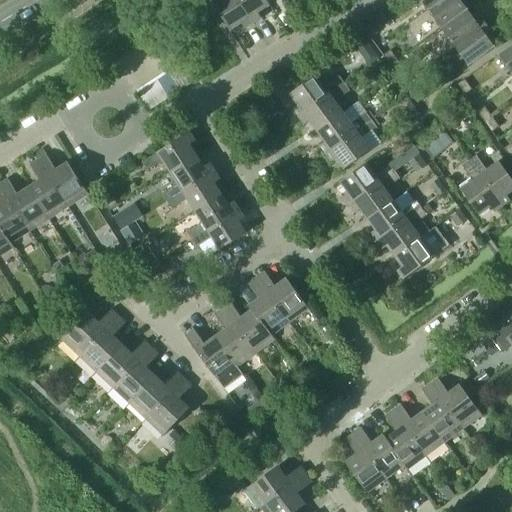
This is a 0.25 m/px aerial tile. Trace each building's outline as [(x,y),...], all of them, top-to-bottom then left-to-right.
[(245,29),(253,24),(238,0),(217,0),(212,3),(230,30),(241,23),(245,29)] [(270,5),(266,0),(238,0),(253,24),(262,18),(258,12),(270,5)] [(420,0),(428,10),(441,0),(420,0)] [(441,0),(428,10),(441,28),(467,9),(460,0),(441,0)] [(455,47),(486,24),(480,16),(475,20),(467,9),(441,28),(455,47)] [(367,34),(370,38),(377,33),(370,22),(363,28),(367,34)] [(486,24),(455,47),(468,66),(494,47),(486,36),(492,32),(486,24)] [(154,50),(173,37),(167,27),(147,40),(154,50)] [(160,60),(180,48),(173,37),(154,50),(160,60)] [(511,43),(498,54),(511,73),(511,43)] [(176,64),(186,58),(180,48),(160,60),(166,70),(176,64)] [(362,55),(369,65),(379,58),(372,48),(362,55)] [(383,55),(390,65),(397,60),(390,50),(383,55)] [(189,84),(198,79),(199,78),(186,58),(176,64),(189,84)] [(398,75),(405,70),(397,60),(390,65),(398,75)] [(166,71),(179,91),(189,84),(176,64),(166,70),(167,71),(166,71)] [(156,77),(169,97),(179,91),(166,71),(156,77)] [(283,79),(279,73),(272,78),(277,84),(283,79)] [(298,117),(344,83),(339,76),(324,87),(316,75),(289,94),(298,105),(292,109),(298,117)] [(146,84),(159,104),(169,97),(156,77),(146,84)] [(457,84),(465,94),(472,89),(464,79),(457,84)] [(344,83),(298,117),(304,125),(309,121),(317,131),(343,112),(335,101),(349,90),(344,83)] [(159,104),(146,84),(136,90),(149,110),(159,104)] [(425,98),(425,97),(417,87),(410,92),(418,103),(425,98)] [(477,111),(484,122),(492,116),(484,106),(477,111)] [(319,146),(325,154),(371,120),(366,113),(351,124),(343,112),(317,131),(324,142),(319,146)] [(484,122),(492,132),(499,127),(492,116),(484,122)] [(371,120),(325,154),(330,162),(336,158),(344,169),(370,150),(362,138),(376,127),(371,120)] [(163,161),(170,172),(197,155),(190,144),(196,140),(190,131),(142,162),(147,170),(163,161)] [(435,147),(432,143),(425,149),(433,159),(436,156),(440,153),(435,147)] [(410,160),(419,153),(414,146),(405,153),(410,160)] [(38,159),(68,206),(88,194),(67,162),(56,169),(46,154),(38,159)] [(215,171),(210,162),(204,166),(197,155),(170,172),(177,184),(162,194),(167,201),(215,171)] [(427,165),(419,155),(409,163),(417,173),(427,165)] [(468,160),(502,206),(510,201),(506,195),(511,190),(511,179),(498,161),(486,170),(476,155),(468,160)] [(39,180),(28,187),(49,219),(68,206),(38,159),(30,165),(39,180)] [(460,189),(479,215),(490,207),(494,212),(502,206),(468,160),(461,166),(472,180),(460,189)] [(348,205),(394,171),(389,164),(375,175),(366,163),(340,182),(348,193),(342,197),(348,205)] [(187,199),(194,211),(222,193),(215,182),(220,179),(215,171),(167,201),(172,209),(187,199)] [(360,209),(367,219),(393,200),(385,189),(400,179),(394,171),(348,205),(354,213),(360,209)] [(0,184),(29,231),(49,219),(28,187),(17,194),(8,179),(0,183),(0,184)] [(431,185),(439,196),(446,191),(438,179),(431,185)] [(0,204),(0,227),(10,243),(11,243),(29,231),(0,184),(0,203),(1,204),(0,204)] [(240,209),(234,201),(228,204),(222,193),(194,211),(202,222),(186,232),(191,240),(240,209)] [(375,242),(421,208),(416,201),(401,211),(393,200),(367,219),(375,230),(369,234),(375,242)] [(428,203),(421,208),(427,215),(433,210),(428,203)] [(421,208),(375,242),(381,250),(387,246),(394,256),(420,237),(412,226),(427,215),(421,208)] [(245,217),(240,209),(191,240),(196,247),(211,238),(219,250),(246,233),(239,221),(245,217)] [(451,216),(459,227),(468,220),(460,209),(451,216)] [(134,222),(119,232),(128,245),(143,236),(134,222)] [(0,255),(13,247),(11,243),(10,243),(0,227),(0,255)] [(420,237),(394,256),(402,267),(396,271),(403,279),(449,246),(443,238),(428,248),(420,237)] [(134,255),(143,270),(156,262),(146,247),(134,255)] [(60,261),(53,266),(58,272),(64,267),(60,261)] [(158,262),(145,271),(151,280),(164,272),(158,262)] [(308,308),(286,278),(275,286),(264,272),(256,277),(289,322),(308,308)] [(248,306),(251,310),(252,309),(271,336),(272,335),(289,322),(256,277),(248,283),(259,298),(248,306)] [(45,286),(44,294),(55,295),(56,286),(45,286)] [(222,309),(255,353),(274,339),(272,335),(271,336),(252,309),(251,310),(241,317),(231,303),(222,309)] [(89,313),(63,340),(80,356),(118,316),(111,309),(99,322),(89,313)] [(225,328),(215,336),(237,367),(255,353),(222,309),(215,314),(225,328)] [(118,316),(80,356),(96,372),(122,345),(113,336),(125,323),(118,316)] [(511,345),(511,319),(490,336),(502,353),(511,345)] [(185,336),(213,374),(224,388),(243,374),(237,367),(215,336),(204,344),(194,329),(185,336)] [(122,345),(96,372),(113,388),(151,347),(144,340),(132,353),(122,345)] [(151,347),(113,388),(130,403),(156,376),(146,367),(158,354),(151,347)] [(486,370),(472,379),(478,388),(492,378),(486,370)] [(130,403),(146,419),(184,378),(177,372),(165,385),(156,376),(130,403)] [(179,398),(191,386),(192,385),(184,378),(146,419),(163,435),(189,408),(179,398)] [(438,378),(430,384),(462,429),(481,415),(459,384),(448,392),(438,378)] [(430,384),(422,389),(432,404),(422,412),(444,442),(462,429),(430,384)] [(248,409),(253,416),(266,406),(261,400),(248,409)] [(444,442),(422,412),(411,419),(401,405),(393,411),(425,456),(444,442)] [(393,411),(385,416),(395,431),(386,438),(385,439),(404,465),(403,466),(406,470),(425,456),(393,411)] [(385,439),(386,438),(383,434),(371,442),(361,428),(353,433),(386,479),(403,466),(404,465),(385,439)] [(163,441),(173,452),(183,442),(173,432),(163,441)] [(367,493),(386,479),(353,433),(345,439),(355,454),(344,462),(367,493)] [(247,488),(261,507),(306,474),(300,466),(286,477),(277,466),(247,488)] [(294,511),(306,504),(297,493),(312,482),(306,474),(261,507),(264,511),(294,511)] [(233,481),(239,489),(245,484),(240,477),(233,481)] [(454,495),(447,486),(441,490),(448,500),(454,495)]
